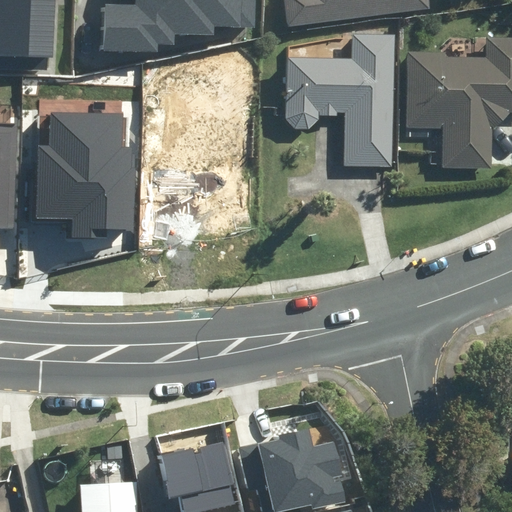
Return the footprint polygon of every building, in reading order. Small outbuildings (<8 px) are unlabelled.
[(283,0),(287,27),(294,26),(429,11),(428,0),(283,0)] [(348,57),(286,54),(283,112),(283,114),(283,115),(284,117),(284,118),(285,120),(285,121),(286,122),(287,123),(288,125),(289,126),(291,127),(292,127),(293,128),(295,129),(296,129),(298,129),(299,130),(301,130),(302,130),(304,129),(305,129),(307,129),(308,128),(309,127),(311,126),(312,126),(313,124),(314,123),(315,122),(316,121),(317,120),(317,118),(318,117),(318,115),(318,114),(345,115),(342,164),(387,166),(394,35),(350,33),(348,57)] [(441,50),(406,50),(405,126),(441,127),(440,167),(491,168),(492,128),(506,112),(511,111),(511,38),(485,38),(485,56),(441,56),(441,50)] [(339,511),(334,485),(276,496),(279,511),(339,511)] [(135,511),(134,488),(82,487),(81,511),(135,511)] [(237,511),(235,501),(181,511),(237,511)]
